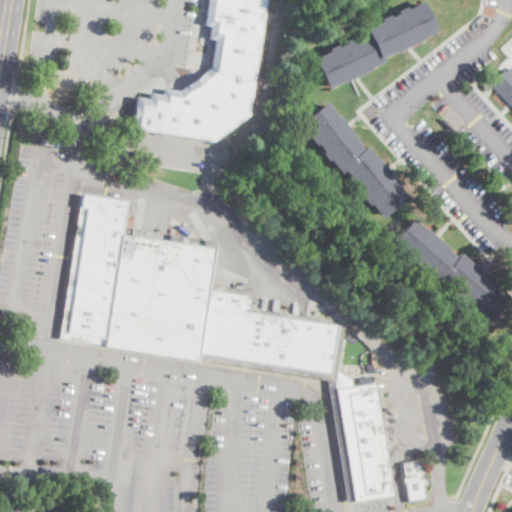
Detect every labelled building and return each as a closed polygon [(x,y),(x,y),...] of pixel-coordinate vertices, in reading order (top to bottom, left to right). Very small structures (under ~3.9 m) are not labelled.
[(264,0),(253,72),(246,115),(211,141),(137,130),(136,132),(129,132),(134,97),(147,98),(148,93),(160,94),(161,88),(178,91),(208,69),(213,40),(207,39),(208,27),(202,25),(206,0),(264,0)] [(422,2),(436,31),(420,39),(421,41),(409,46),(395,53),(394,51),(382,57),(384,62),(368,69),(369,71),(343,83),(342,81),(326,88),(312,58),(327,51),(326,49),(335,44),(337,47),(345,43),(344,41),(358,34),(359,37),(366,34),(363,29),(379,21),(378,19),(387,15),(388,17),(397,13),(396,11),(405,6),(406,9),(422,2)] [(511,66),(511,67),(511,108),(508,104),(491,84),(495,81),(493,79),(504,70),(505,71),(511,66)] [(325,102),(336,116),(338,114),(356,138),(354,139),(362,149),(366,146),(377,160),(378,159),(397,182),(395,183),(406,197),(380,218),(369,204),(366,206),(360,197),(362,195),(356,188),(354,189),(349,182),(351,180),(343,170),(338,174),(327,160),(325,161),(319,154),(322,152),(315,144),(313,146),(307,138),(310,135),(299,122),(325,102)] [(59,141),(58,145),(56,144),(56,145),(37,143),(38,137),(56,139),(56,140),(59,141)] [(119,234),(129,236),(130,228),(143,230),(142,237),(168,241),(169,235),(197,239),(196,245),(202,246),(203,238),(214,240),(206,289),(244,295),(242,311),(334,325),(334,326),(327,373),(197,353),(195,360),(101,345),(103,338),(66,333),(85,208),(79,207),(81,194),(124,201),(119,234)] [(436,240),(456,257),(458,254),(507,296),(486,320),(440,281),(437,285),(389,244),(411,218),(436,240)] [(336,365),(333,380),(334,390),(353,501),(354,504),(345,503),(325,380),(196,360),(197,353),(327,373),(334,326),(341,327),(336,365)] [(370,382),(370,384),(372,384),(390,495),(353,501),(334,390),(359,386),(358,378),(373,376),(374,382),(370,382)] [(418,461),(419,472),(423,472),(425,484),(421,484),(423,498),(407,501),(401,464),(418,461)] [(33,511),(2,511),(2,502),(33,500),(33,511)]
